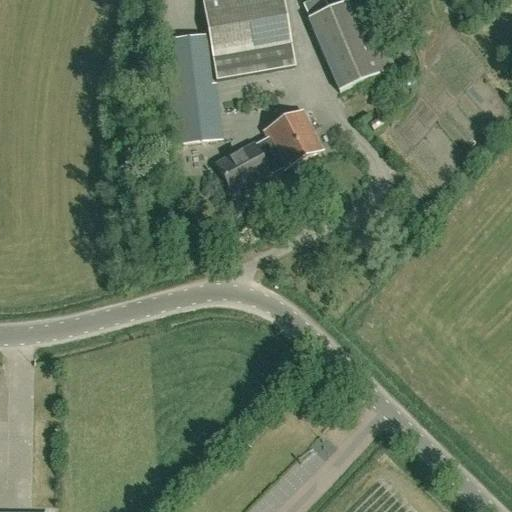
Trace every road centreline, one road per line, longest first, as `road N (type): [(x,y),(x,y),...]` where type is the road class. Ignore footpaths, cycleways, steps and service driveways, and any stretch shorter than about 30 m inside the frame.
road 1 (unclassified): [(388,410),(255,293),(212,293),(73,333),(0,342)]
road 2 (unclassified): [(489,511),(388,410)]
road 3 (unclassified): [(288,511),(388,410)]
